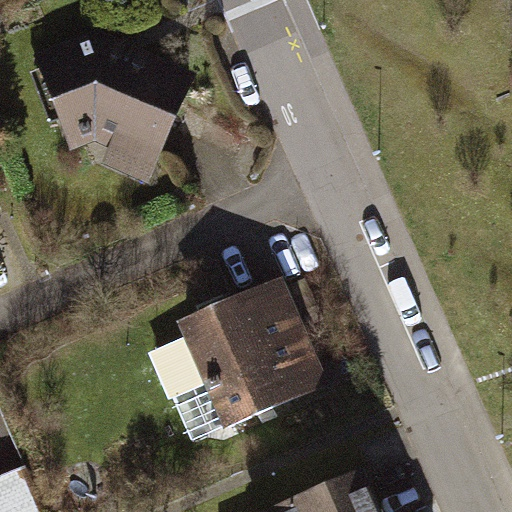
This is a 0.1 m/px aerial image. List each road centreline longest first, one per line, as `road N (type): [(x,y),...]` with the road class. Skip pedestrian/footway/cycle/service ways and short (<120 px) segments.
road 1 (residential): [(482,511),(325,180)]
road 2 (residential): [(325,180),(0,316)]
road 3 (residential): [(325,180),(246,0)]
